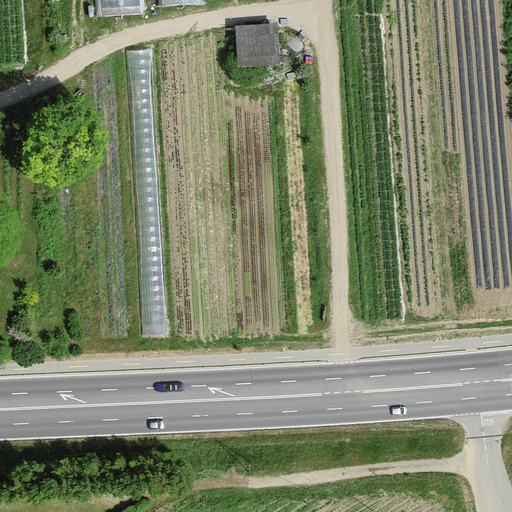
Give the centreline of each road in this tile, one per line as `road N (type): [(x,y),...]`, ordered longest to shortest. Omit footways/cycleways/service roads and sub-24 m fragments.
road 1 (secondary): [(0,409),(477,382)]
road 2 (track): [(324,0),(346,393)]
road 3 (track): [(325,14),(163,23),(83,51),(0,102)]
road 4 (track): [(487,458),(253,483)]
road 5 (unclassified): [(502,511),(477,382)]
